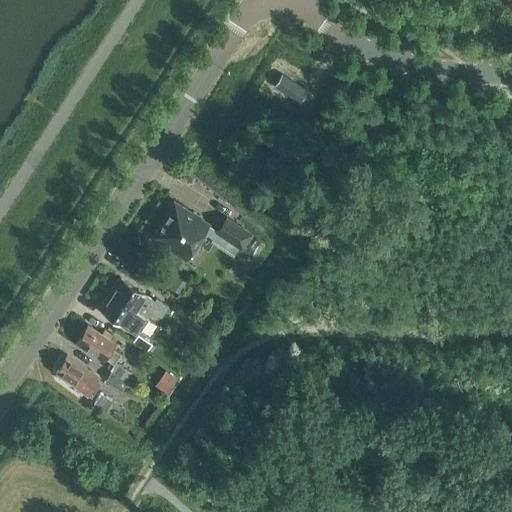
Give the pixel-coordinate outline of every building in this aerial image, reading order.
[(300,101),(308,89),(282,72),(274,84),(300,101)] [(208,222),(175,201),(153,234),(186,255),(208,222)] [(251,231),(227,215),(218,229),(242,245),(251,231)] [(186,282),(174,274),(166,286),(179,293),(186,282)] [(120,275),(110,290),(145,314),(150,307),(161,315),(169,304),(157,296),(155,298),(120,275)] [(146,315),(145,314),(110,290),(100,305),(136,330),(146,315)] [(200,318),(187,310),(182,318),(194,326),(200,318)] [(102,331),(89,322),(77,340),(103,357),(105,355),(114,361),(121,351),(112,345),(115,340),(110,336),(112,332),(105,327),(102,331)] [(153,340),(140,332),(135,339),(148,348),(153,340)] [(86,390),(91,382),(93,383),(99,373),(68,352),(65,357),(62,357),(59,363),(60,365),(57,370),(80,386),(78,389),(82,392),(84,389),(86,390)] [(112,370),(126,379),(127,380),(133,372),(117,361),(111,369),(112,370)] [(120,391),(127,380),(126,379),(112,370),(104,381),(120,391)] [(176,378),(165,370),(155,385),(166,392),(176,378)] [(102,390),(94,401),(105,408),(112,398),(102,390)]
